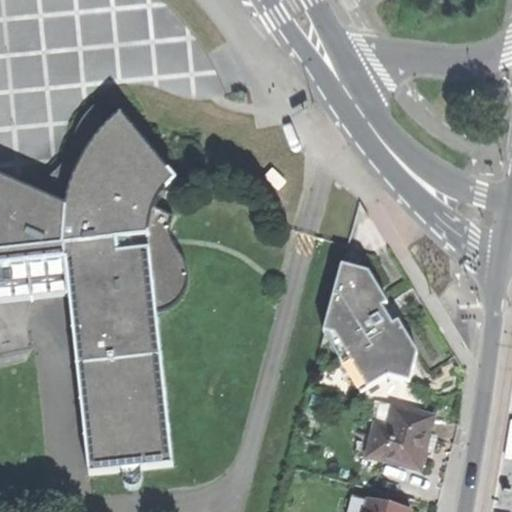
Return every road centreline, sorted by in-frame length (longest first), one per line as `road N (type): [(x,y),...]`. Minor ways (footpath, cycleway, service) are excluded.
road 1 (primary): [(503,257),(467,511)]
road 2 (tertiary): [(511,41),(470,61),(320,52)]
road 3 (tertiary): [(390,156),(420,205),(503,257)]
road 4 (tertiary): [(511,205),(390,156)]
road 5 (tertiary): [(320,52),(390,156)]
